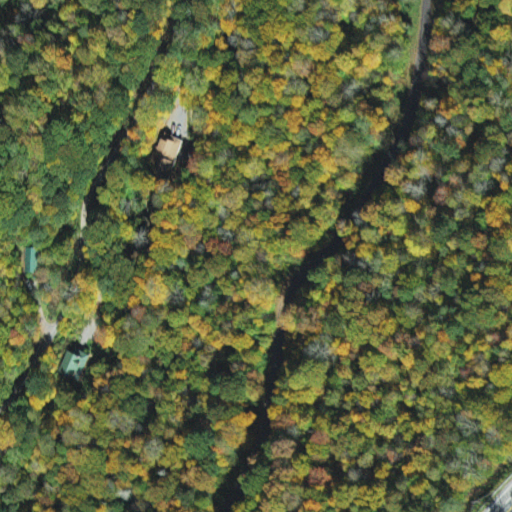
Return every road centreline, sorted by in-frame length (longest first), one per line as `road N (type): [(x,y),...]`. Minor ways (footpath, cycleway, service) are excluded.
road 1 (residential): [(427,0),(410,115),(352,225),(290,291),(261,440),(226,511)]
road 2 (residential): [(0,408),(27,380),(67,307),(87,199),(144,104),(186,0)]
